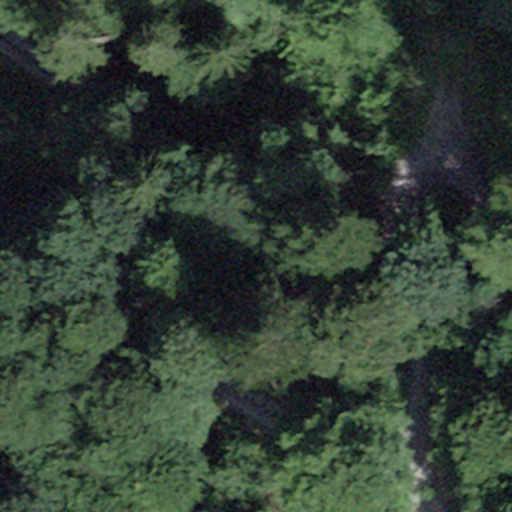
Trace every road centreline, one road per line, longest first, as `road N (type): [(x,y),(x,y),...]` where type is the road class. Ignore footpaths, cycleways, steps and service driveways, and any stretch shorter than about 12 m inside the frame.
road 1 (track): [(0,32),(44,78),(91,109),(132,183),(148,276),(186,350),(245,416),(321,461),(351,511)]
road 2 (track): [(431,511),(423,465),(425,324),(400,202),(408,175),(422,161),(445,161),(468,179),(496,235),(511,248)]
